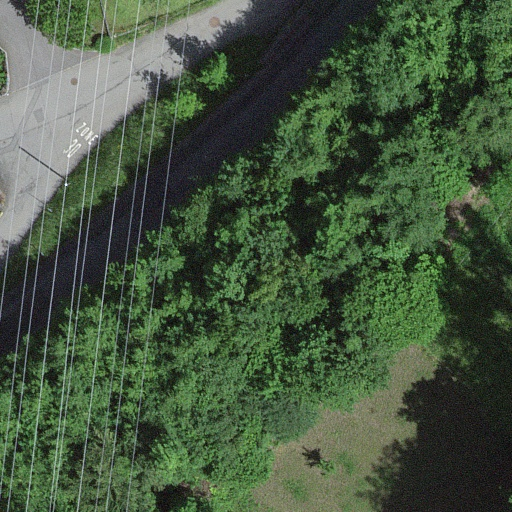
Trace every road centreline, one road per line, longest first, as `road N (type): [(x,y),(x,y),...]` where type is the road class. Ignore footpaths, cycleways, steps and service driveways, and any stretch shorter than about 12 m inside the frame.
road 1 (tertiary): [(0,331),(180,180),(358,0)]
road 2 (unclassified): [(62,114),(184,46),(247,0)]
road 3 (residential): [(62,114),(0,254)]
